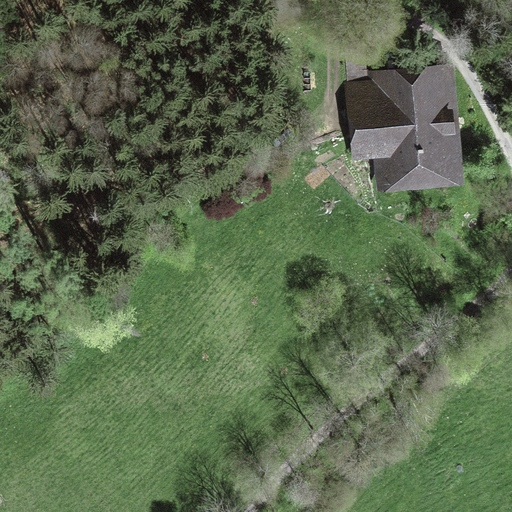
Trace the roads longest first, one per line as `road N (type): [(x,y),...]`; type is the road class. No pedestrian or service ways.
road 1 (track): [(511,274),(287,466),(252,511)]
road 2 (track): [(386,0),(455,54),(511,155)]
